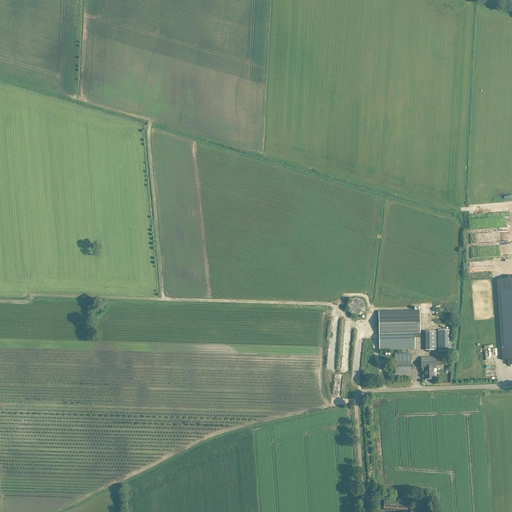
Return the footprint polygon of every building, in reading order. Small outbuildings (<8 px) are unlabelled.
[(508,360),(508,365),(511,364),(511,279),(498,280),(503,360),(508,360)] [(351,314),(354,316),(357,316),(360,316),(362,314),(364,312),(365,309),(366,306),(364,303),(362,300),(359,298),(356,298),(352,299),(350,301),(348,304),(348,307),(348,309),(349,312),(351,314)] [(378,312),(379,345),(379,350),(415,349),(415,338),(420,338),(419,312),(378,312)] [(438,331),(438,352),(452,351),(452,330),(438,331)] [(436,351),(436,332),(425,332),(425,351),(436,351)] [(411,354),(395,354),(395,378),(411,378),(411,364),(411,354)] [(421,369),(425,369),(432,368),(442,368),(442,362),(436,363),(436,357),(421,357),(421,369)] [(383,511),(385,511),(406,511),(407,505),(406,505),(406,501),(401,500),(400,503),(396,503),(397,500),(384,499),(383,511)]
